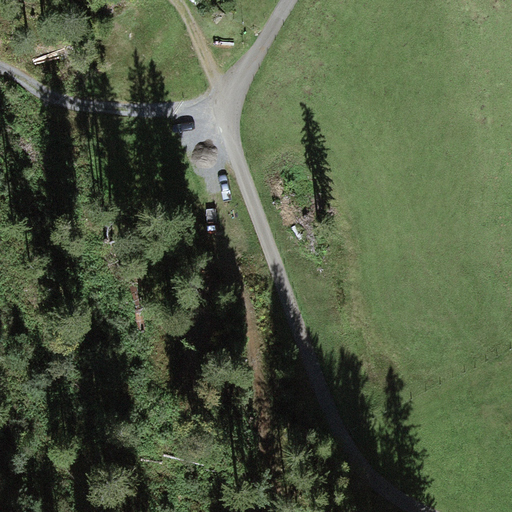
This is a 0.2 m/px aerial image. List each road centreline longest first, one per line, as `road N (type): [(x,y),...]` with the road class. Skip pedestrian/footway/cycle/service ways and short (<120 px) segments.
road 1 (track): [(226,138),(212,177),(243,297),(279,511)]
road 2 (track): [(0,72),(59,99),(127,111),(226,103)]
